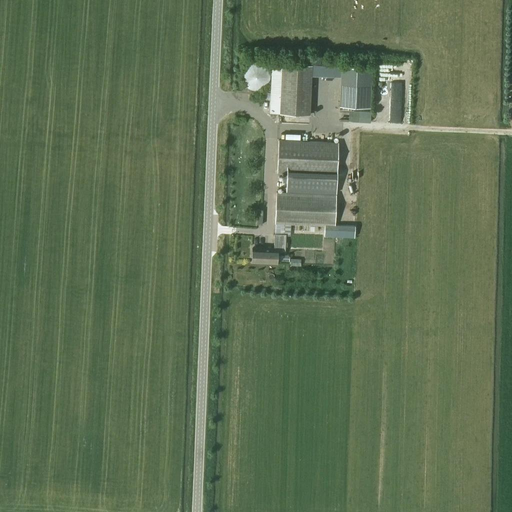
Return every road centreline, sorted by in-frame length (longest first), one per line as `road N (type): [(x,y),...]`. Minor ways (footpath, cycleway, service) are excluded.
road 1 (unclassified): [(198,511),(219,0)]
road 2 (unknown): [(214,107),(245,110),(259,123),(266,217),(258,227),(209,228)]
